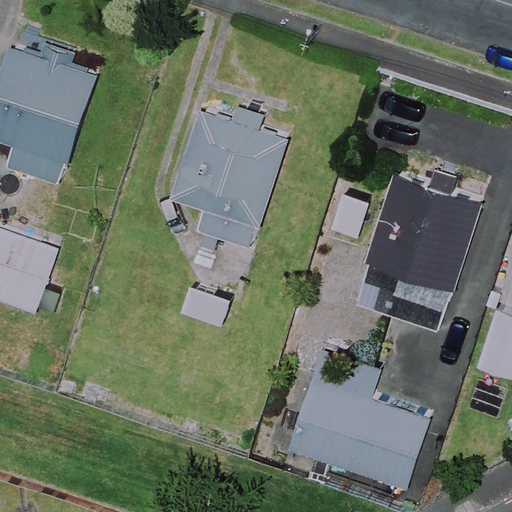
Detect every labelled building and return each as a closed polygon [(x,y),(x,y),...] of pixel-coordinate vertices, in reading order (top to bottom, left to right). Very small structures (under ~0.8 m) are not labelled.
[(105,68),(19,37),(0,90),(0,128),(19,135),(11,157),(65,177),(105,68)] [(301,129),(208,96),(175,188),(211,201),(204,221),(261,242),(301,129)] [(488,194),(405,165),(373,255),(380,257),(366,299),(442,326),(488,194)] [(66,243),(0,219),(0,292),(43,308),(66,243)] [(511,307),(503,304),(483,362),(511,371),(511,307)] [(440,414),(317,374),(295,442),(418,482),(440,414)]
